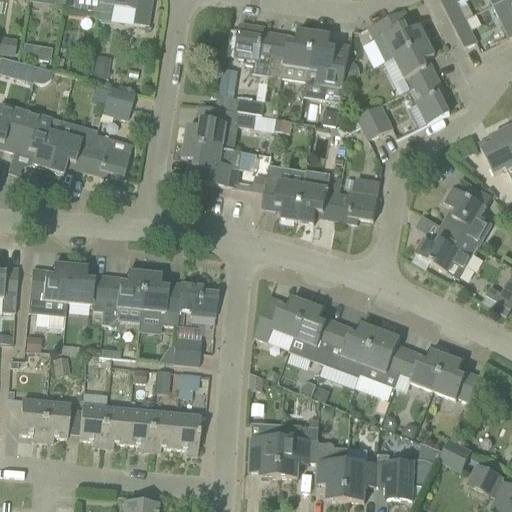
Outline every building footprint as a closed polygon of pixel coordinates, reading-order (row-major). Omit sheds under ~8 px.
[(52,0),(51,9),(64,11),(65,0),(52,0)] [(65,0),(64,11),(99,16),(101,0),(65,0)] [(101,0),(99,16),(98,23),(110,25),(111,10),(137,14),(135,29),(150,31),(154,0),(101,0)] [(487,0),(492,10),(508,2),(511,0),(487,0)] [(511,0),(508,2),(492,10),(509,43),(511,41),(511,0)] [(453,30),(465,24),(455,2),(442,9),(453,30)] [(394,63),(428,46),(420,31),(414,34),(404,16),(368,35),(385,67),(393,63),(394,63)] [(453,30),(465,55),(478,48),(468,30),(465,24),(453,30)] [(269,81),(276,39),(256,36),(256,32),(240,29),(239,39),(238,38),(234,63),(244,64),(244,69),(253,70),(252,78),(269,81)] [(306,85),(307,76),(308,76),(315,39),(298,36),(297,43),(276,39),(269,81),(306,87),(306,85)] [(331,41),(315,39),(308,76),(307,76),(306,85),(306,87),(344,93),(345,89),(347,79),(348,71),(351,52),(330,49),(331,41)] [(5,42),(3,60),(14,61),(16,43),(5,42)] [(33,64),(37,50),(24,46),(21,61),(33,64)] [(414,96),(439,83),(429,64),(435,61),(428,46),(394,63),(411,97),(414,96)] [(1,60),(0,62),(0,78),(32,87),(33,86),(37,70),(1,60)] [(107,62),(93,60),(90,81),(104,83),(107,62)] [(347,79),(345,89),(360,81),(354,68),(348,71),(347,79)] [(51,82),(52,75),(37,70),(33,86),(39,88),(42,88),(47,86),(51,82)] [(429,129),(451,118),(444,105),(449,102),(439,83),(414,96),(411,97),(416,108),(408,112),(418,132),(428,127),(429,129)] [(103,118),(127,125),(134,98),(111,91),(103,118)] [(238,118),(262,122),(265,109),(240,105),(238,118)] [(0,153),(13,157),(25,114),(0,107),(0,153)] [(265,109),(262,122),(264,123),(264,121),(277,123),(279,109),(265,107),(265,109)] [(380,111),(369,117),(381,141),(393,135),(380,111)] [(223,154),(223,153),(227,129),(262,135),(264,123),(262,122),(238,118),(199,112),(196,132),(188,131),(186,148),(223,154)] [(51,122),(25,114),(13,157),(33,163),(31,169),(47,174),(57,140),(61,125),(51,122)] [(338,131),(340,117),(326,115),(323,129),(338,131)] [(381,141),(369,117),(357,123),(369,147),(381,141)] [(275,137),(289,139),(291,127),(277,125),(275,137)] [(511,130),(490,142),(493,149),(482,154),(495,179),(506,173),(511,184),(511,130)] [(66,172),(86,177),(97,139),(96,139),(96,135),(83,131),(79,146),(57,140),(47,174),(64,178),(66,172)] [(97,139),(86,177),(107,183),(109,177),(123,181),(130,158),(129,158),(131,149),(97,139)] [(191,165),(187,186),(228,192),(231,172),(239,174),(242,155),(223,153),(223,154),(186,148),(183,164),(191,165)] [(473,157),(469,148),(457,154),(461,163),(473,157)] [(304,192),(280,188),(282,173),(268,170),(266,181),(268,181),(265,197),(262,213),(282,216),(281,224),(298,227),(304,192)] [(235,186),(234,193),(265,197),(268,181),(266,181),(254,179),(253,189),(235,186)] [(346,191),(353,192),(355,184),(355,183),(347,182),(346,191)] [(380,188),(355,184),(353,192),(352,201),(341,200),(337,226),(358,229),(359,224),(374,227),(380,188)] [(304,192),(298,227),(314,229),(316,222),(337,226),(341,200),(328,198),(328,196),(304,192)] [(451,214),(441,231),(479,253),(492,230),(481,223),(486,214),(490,206),(484,199),(476,194),(470,205),(454,195),(453,196),(448,195),(442,205),(446,209),(445,210),(451,214)] [(465,276),(479,253),(441,231),(431,249),(425,245),(416,260),(460,286),(465,276)] [(31,274),(28,313),(47,315),(47,319),(66,321),(67,309),(70,272),(53,270),(53,276),(31,274)] [(0,315),(14,316),(15,294),(17,274),(0,272),(0,315)] [(92,315),(102,316),(103,316),(106,281),(86,280),(87,273),(70,272),(67,309),(89,311),(92,315)] [(102,316),(100,329),(107,330),(111,332),(115,331),(117,327),(117,326),(140,328),(141,314),(144,278),(127,276),(126,283),(106,281),(103,316),(102,316)] [(158,328),(162,328),(178,330),(182,288),(160,286),(161,279),(144,278),(141,314),(159,316),(158,328)] [(505,321),(506,320),(511,309),(511,288),(507,285),(500,297),(490,291),(485,299),(495,305),(491,311),(491,312),(505,321)] [(182,288),(178,330),(181,331),(183,316),(190,316),(190,320),(215,322),(217,298),(202,296),(203,290),(182,288)] [(465,293),(456,288),(451,298),(460,302),(465,293)] [(270,302),(255,343),(267,347),(272,335),(293,343),(295,344),(308,309),(292,304),(290,310),(270,302)] [(295,344),(293,343),(288,357),(323,370),(324,368),(330,354),(330,355),(340,328),(321,321),(323,315),(308,309),(295,344)] [(360,380),(377,335),(361,329),(359,335),(340,328),(330,355),(330,354),(324,368),(323,370),(359,383),(360,380)] [(377,335),(360,380),(394,393),(399,380),(400,381),(410,355),(398,351),(400,344),(393,341),(377,335)] [(0,338),(0,346),(11,348),(11,339),(0,338)] [(25,341),(24,354),(38,356),(39,342),(25,341)] [(201,345),(175,342),(174,354),(173,368),(199,371),(201,345)] [(63,349),(62,360),(77,361),(78,350),(63,349)] [(173,368),(174,354),(170,351),(158,368),(173,369),(173,368)] [(100,359),(119,361),(120,354),(101,353),(100,359)] [(410,355),(400,381),(411,385),(410,388),(434,397),(447,361),(431,356),(429,362),(410,355)] [(51,364),(55,381),(69,378),(66,361),(51,364)] [(462,367),(447,361),(434,397),(457,405),(458,402),(470,407),(480,381),(460,374),(462,367)] [(146,375),(132,374),(131,387),(144,388),(146,375)] [(170,376),(157,375),(155,397),(168,398),(170,376)] [(281,379),(271,375),(267,384),(278,388),(281,379)] [(179,410),(199,410),(200,377),(180,376),(179,410)] [(251,378),(250,395),(264,396),(264,383),(251,378)] [(302,389),(299,398),(312,403),(317,390),(308,386),(302,389)] [(318,393),(314,402),(324,406),(328,397),(318,393)] [(385,418),(390,406),(382,403),(377,415),(385,418)] [(21,406),(20,419),(19,439),(32,440),(32,447),(42,447),(46,408),(21,406)] [(46,408),(42,447),(53,448),(53,442),(66,443),(69,410),(46,408)] [(93,452),(103,453),(106,413),(82,411),(80,444),(93,446),(93,452)] [(321,411),(320,423),(327,423),(332,420),(332,411),(321,411)] [(106,413),(103,453),(113,453),(113,447),(126,448),(129,415),(106,413)] [(129,415),(126,448),(139,449),(139,455),(150,456),(153,417),(129,415)] [(153,417),(150,456),(160,457),(161,450),(174,451),(176,419),(153,417)] [(176,419),(174,451),(187,452),(186,459),(197,460),(200,420),(176,419)] [(388,421),(384,431),(394,436),(396,430),(393,423),(388,421)] [(310,423),(309,431),(318,432),(318,424),(310,423)] [(278,483),(282,429),(264,428),(262,430),(262,441),(251,441),(249,477),(260,478),(260,482),(278,483)] [(301,430),(282,429),(278,483),(297,485),(298,469),(316,470),(317,448),(318,432),(309,431),(301,431),(301,430)] [(406,433),(403,439),(414,444),(419,432),(413,430),(406,433)] [(348,466),(348,453),(334,452),(334,449),(331,448),(327,447),(327,448),(317,448),(316,470),(315,489),(327,490),(326,506),(345,507),(348,466)] [(438,467),(443,457),(421,447),(419,463),(426,464),(437,470),(438,467)] [(443,457),(438,467),(460,478),(470,458),(448,447),(443,457)] [(348,453),(348,466),(345,507),(364,508),(365,492),(376,493),(378,468),(366,467),(367,454),(348,453)] [(403,467),(385,466),(378,466),(378,468),(376,493),(388,493),(387,504),(411,505),(411,502),(412,488),(428,489),(437,471),(437,470),(426,464),(419,463),(403,463),(403,467)] [(511,511),(511,491),(501,486),(502,483),(477,471),(467,490),(497,505),(493,511),(511,511)]
